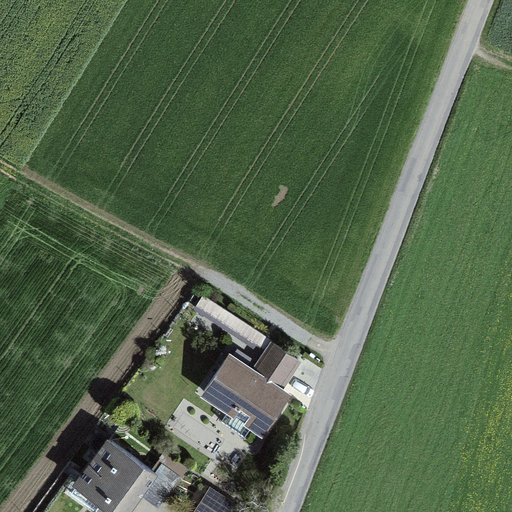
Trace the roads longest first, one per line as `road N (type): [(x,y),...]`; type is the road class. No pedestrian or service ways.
road 1 (unclassified): [(285,511),(484,0)]
road 2 (track): [(0,166),(345,354)]
